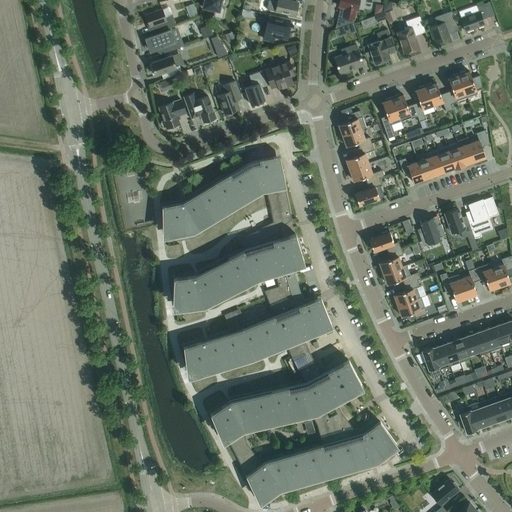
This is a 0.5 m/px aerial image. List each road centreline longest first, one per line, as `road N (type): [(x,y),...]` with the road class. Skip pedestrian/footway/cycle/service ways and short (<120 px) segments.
road 1 (tertiary): [(151,509),(71,109)]
road 2 (residential): [(138,96),(149,138),(168,150),(313,103)]
road 3 (residential): [(313,103),(500,39)]
road 4 (residential): [(345,230),(511,172)]
road 5 (residential): [(460,455),(314,507)]
road 6 (residential): [(392,342),(460,455)]
road 7 (residential): [(313,103),(345,230)]
road 8 (residential): [(511,299),(392,342)]
road 9 (residential): [(345,230),(392,342)]
